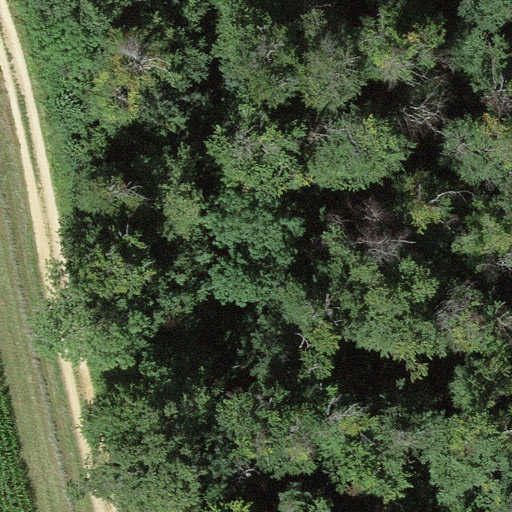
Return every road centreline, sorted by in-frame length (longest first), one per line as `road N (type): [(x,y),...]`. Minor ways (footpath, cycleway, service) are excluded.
road 1 (track): [(192,511),(211,0)]
road 2 (track): [(0,26),(103,511)]
